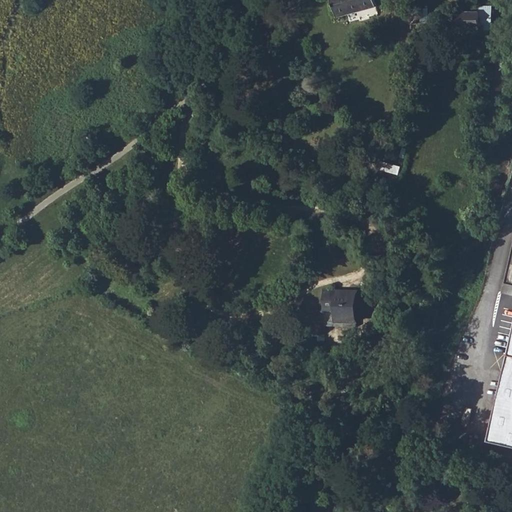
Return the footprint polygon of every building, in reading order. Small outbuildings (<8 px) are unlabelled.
[(376,6),(374,0),(331,0),(336,17),(376,6)] [(501,0),(502,13),(511,13),(509,0),(501,0)] [(447,12),(447,29),(480,29),(491,29),(491,8),(479,8),(479,12),(447,12)] [(381,152),(388,153),(388,150),(387,150),(388,143),(381,142),(380,149),(381,150),(381,152)] [(389,204),(394,207),(394,205),(396,195),(389,194),(388,204),(389,204)] [(428,237),(430,238),(433,231),(425,228),(423,234),(428,236),(428,237)] [(340,295),(340,290),(323,290),(323,321),(340,321),(340,326),(356,326),(356,295),(340,295)] [(511,341),(490,441),(511,446),(511,341)] [(307,406),(312,408),(316,401),(310,398),(307,406)] [(405,470),(404,493),(415,493),(416,471),(405,470)]
